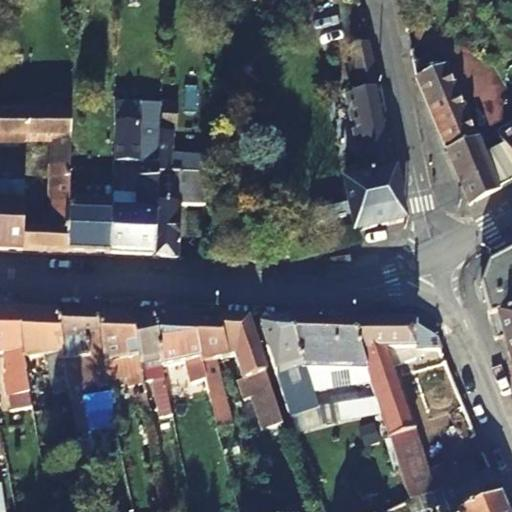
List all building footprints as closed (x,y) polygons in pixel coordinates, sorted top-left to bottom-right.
[(359,93),(350,95),(366,179),(345,184),(354,230),(405,221),(373,63),(354,66),(359,93)] [(448,66),(419,77),(471,205),(499,189),(448,66)] [(116,106),(115,162),(139,163),(140,143),(141,106),(123,106),(116,106)] [(147,112),(145,144),(160,144),(161,113),(147,112)] [(43,230),(40,230),(38,253),(68,254),(69,213),(69,201),(71,146),(73,113),(27,114),(27,142),(52,142),(48,219),(44,219),(43,230)] [(0,140),(27,142),(27,114),(7,114),(0,114),(0,140)] [(139,163),(144,162),(159,162),(160,144),(145,144),(140,143),(139,163)] [(83,146),(71,146),(69,201),(80,201),(83,146)] [(138,178),(137,197),(136,215),(113,214),(111,256),(155,257),(158,192),(160,192),(161,178),(164,179),(164,172),(165,162),(159,162),(144,162),(143,178),(138,178)] [(183,173),(164,172),(164,179),(161,178),(160,192),(158,192),(155,257),(179,258),(183,173)] [(187,206),(207,208),(207,193),(208,175),(190,174),(187,206)] [(207,208),(207,226),(229,227),(232,193),(207,193),(207,208)] [(136,215),(137,197),(111,197),(111,214),(113,214),(136,215)] [(24,229),(25,206),(0,205),(0,251),(24,253),(24,229)] [(111,256),(113,214),(111,214),(69,213),(68,254),(111,256)] [(38,253),(40,230),(24,229),(24,253),(38,253)] [(273,263),(292,264),(293,234),(274,234),(273,263)] [(511,250),(502,256),(485,270),(482,284),(491,314),(511,308),(511,250)] [(511,308),(491,314),(499,340),(505,338),(511,363),(511,308)] [(11,394),(16,393),(28,391),(23,358),(14,310),(0,309),(0,355),(4,355),(11,394)] [(55,413),(69,406),(52,312),(14,310),(23,358),(46,356),(55,413)] [(80,362),(91,360),(87,338),(99,336),(94,314),(52,312),(69,406),(71,405),(77,441),(82,440),(81,435),(116,428),(109,390),(98,397),(86,398),(80,362)] [(104,365),(107,380),(124,377),(126,385),(142,384),(129,315),(94,314),(99,336),(104,365)] [(129,315),(142,384),(153,382),(157,409),(170,407),(161,369),(149,316),(129,315)] [(149,316),(161,369),(185,364),(191,384),(196,383),(199,397),(208,395),(189,318),(149,316)] [(216,363),(226,361),(213,319),(189,318),(208,395),(216,428),(232,424),(216,363)] [(247,320),(213,319),(226,361),(234,359),(247,396),(255,395),(267,430),(282,425),(247,320)] [(315,409),(303,370),(288,322),(256,320),(277,377),(296,372),(297,379),(294,379),(303,411),(315,409)] [(390,351),(440,349),(436,341),(410,325),(349,325),(365,372),(374,399),(409,502),(419,497),(450,486),(452,485),(444,466),(429,471),(390,351)] [(87,338),(91,360),(93,367),(104,365),(99,336),(87,338)] [(86,398),(98,397),(93,367),(91,360),(80,362),(86,398)] [(365,372),(360,372),(360,380),(367,400),(374,399),(365,372)] [(18,407),(23,407),(31,406),(28,391),(16,393),(18,407)] [(241,408),(238,400),(233,401),(236,410),(241,408)] [(344,404),(323,408),(324,414),(345,410),(344,404)] [(469,421),(463,405),(449,409),(454,425),(469,421)] [(31,406),(23,407),(25,419),(32,417),(31,406)] [(301,449),(312,446),(306,428),(295,431),(301,449)] [(312,446),(301,449),(304,458),(313,455),(315,455),(312,446)] [(316,464),(313,455),(304,458),(307,467),(316,464)] [(450,486),(460,510),(499,494),(489,471),(452,485),(450,486)] [(321,507),(328,505),(333,503),(331,494),(318,499),(321,507)] [(506,511),(499,494),(460,510),(460,511),(506,511)] [(425,511),(419,497),(409,502),(413,511),(425,511)] [(413,511),(409,502),(387,511),(413,511)]
